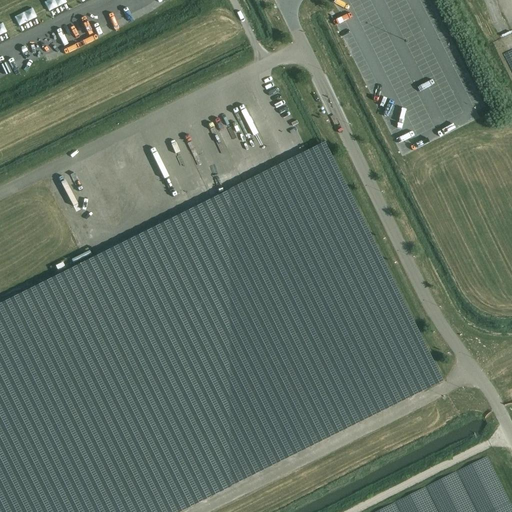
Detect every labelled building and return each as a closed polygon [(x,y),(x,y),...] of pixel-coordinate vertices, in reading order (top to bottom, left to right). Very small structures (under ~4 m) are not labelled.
[(159,2),(148,8),(150,13),(162,8),(159,2)] [(109,34),(120,30),(119,25),(107,28),(109,34)] [(100,33),(88,38),(90,42),(102,37),(100,33)] [(327,141),(0,302),(0,511),(179,511),(445,380),(327,141)] [(90,250),(71,259),(73,263),(92,254),(90,250)]
